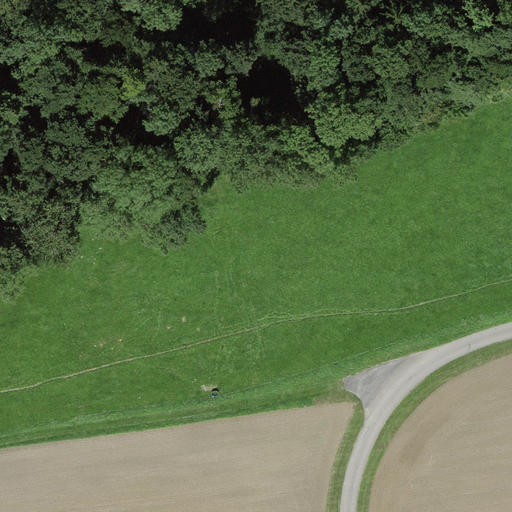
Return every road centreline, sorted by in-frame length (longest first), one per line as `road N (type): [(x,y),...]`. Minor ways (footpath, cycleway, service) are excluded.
road 1 (track): [(405,381),(0,444)]
road 2 (unclassified): [(350,511),(359,461),(405,381),(511,331)]
